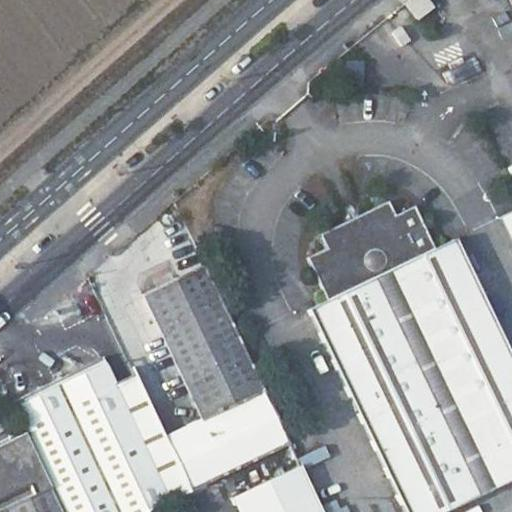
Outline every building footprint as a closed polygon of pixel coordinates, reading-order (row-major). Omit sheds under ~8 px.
[(407,0),(402,4),(413,20),(428,8),(422,0),(407,0)] [(511,373),(451,242),(428,253),(408,212),(388,221),(383,209),(316,238),(321,252),(302,261),(321,304),(304,312),(395,511),(492,511),(511,503),(511,373)] [(511,213),(496,221),(511,256),(511,213)] [(200,270),(141,299),(197,417),(157,435),(184,491),(284,442),(200,270)] [(56,511),(141,511),(184,491),(157,435),(129,378),(109,387),(96,359),(4,403),(29,454),(56,511)] [(56,511),(29,454),(0,468),(0,511),(56,511)] [(318,511),(299,473),(231,503),(234,511),(318,511)]
